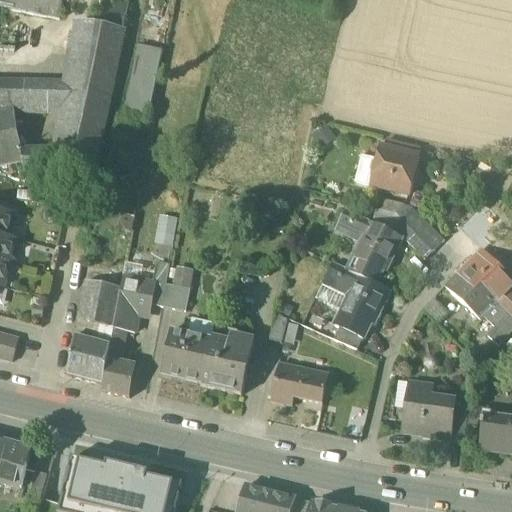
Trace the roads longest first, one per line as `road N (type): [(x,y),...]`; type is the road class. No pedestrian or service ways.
road 1 (secondary): [(0,402),(223,454)]
road 2 (secondary): [(223,454),(395,494)]
